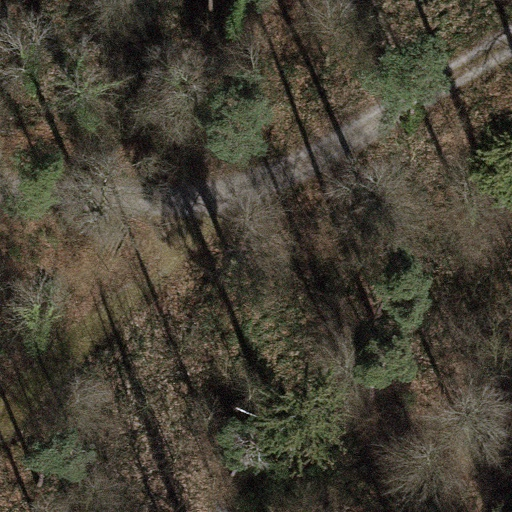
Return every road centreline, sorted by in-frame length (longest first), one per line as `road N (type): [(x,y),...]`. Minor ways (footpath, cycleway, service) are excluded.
road 1 (track): [(0,194),(204,208),(306,174),(511,49)]
road 2 (track): [(204,208),(0,435)]
